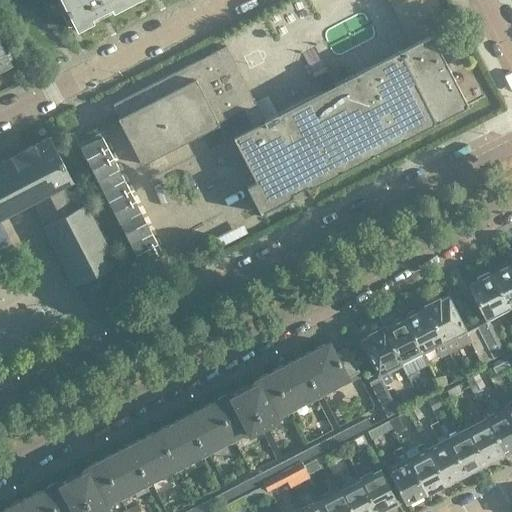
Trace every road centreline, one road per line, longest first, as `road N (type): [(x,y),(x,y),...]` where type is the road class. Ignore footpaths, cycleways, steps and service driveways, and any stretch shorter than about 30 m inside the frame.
road 1 (tertiary): [(0,471),(511,205)]
road 2 (tertiary): [(511,144),(0,404)]
road 3 (residential): [(229,0),(0,116)]
